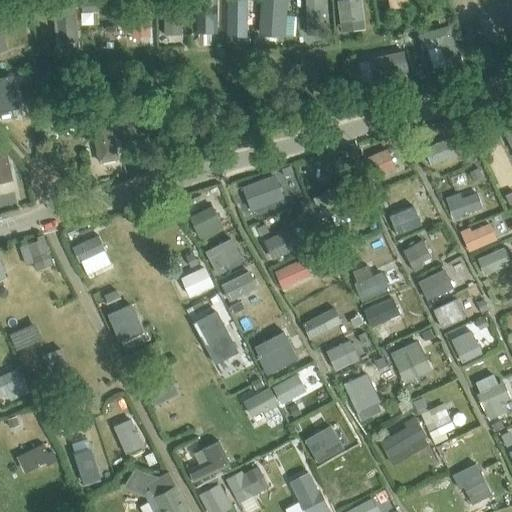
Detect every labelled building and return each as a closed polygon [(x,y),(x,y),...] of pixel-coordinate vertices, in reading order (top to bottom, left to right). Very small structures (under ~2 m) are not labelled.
[(94,0),(80,1),(81,12),(95,11),(94,0)] [(181,0),(162,0),(163,35),(182,35),(181,0)] [(195,0),(196,33),(216,33),(215,0),(195,0)] [(227,0),(227,32),(244,32),(244,0),(227,0)] [(284,10),(284,0),(260,0),(258,32),(277,34),(278,23),(279,10),(284,10)] [(322,0),(305,0),(306,24),(323,23),(322,0)] [(339,21),(362,19),(360,0),(349,0),(337,1),(339,21)] [(407,5),(405,0),(388,0),(390,9),(407,5)] [(147,2),(131,3),(132,36),(149,35),(147,2)] [(74,3),(53,5),(55,42),(77,40),(74,3)] [(451,21),(448,12),(437,15),(440,24),(451,21)] [(466,49),(482,44),(474,17),(458,22),(466,49)] [(447,69),(461,65),(449,26),(418,36),(422,50),(440,45),(447,69)] [(402,51),(370,58),(373,79),(406,72),(402,51)] [(11,76),(0,77),(0,111),(17,108),(11,76)] [(156,119),(151,120),(149,111),(124,117),(128,130),(134,129),(141,135),(158,129),(156,119)] [(90,122),(99,164),(118,159),(109,118),(90,122)] [(454,155),(448,140),(424,149),(430,164),(454,155)] [(358,145),(349,148),(352,157),(361,154),(358,145)] [(0,182),(11,180),(4,148),(0,149),(0,182)] [(386,150),(363,159),(370,178),(393,169),(386,150)] [(463,181),(456,164),(430,174),(437,191),(463,181)] [(290,166),(281,169),(284,177),(293,173),(290,166)] [(476,169),(469,172),(473,181),(480,178),(476,169)] [(280,195),(274,182),(245,194),(252,210),(274,200),(274,198),(280,195)] [(351,205),(343,186),(315,198),(322,217),(351,205)] [(446,198),(452,217),(481,207),(476,194),(461,199),(459,193),(446,198)] [(397,195),(386,200),(390,207),(401,202),(397,195)] [(219,222),(211,206),(189,217),(198,233),(219,222)] [(419,225),(411,207),(387,216),(395,235),(401,232),(419,225)] [(131,218),(115,224),(124,247),(139,242),(131,218)] [(264,224),(256,228),(260,236),(267,232),(264,224)] [(495,238),(488,224),(470,232),(468,229),(461,231),(469,251),(495,238)] [(300,246),(291,229),(265,241),(273,258),(300,246)] [(345,230),(337,233),(341,243),(349,240),(345,230)] [(105,251),(98,235),(71,246),(78,262),(105,251)] [(36,269),(51,263),(42,236),(36,237),(37,240),(28,244),(36,269)] [(225,270),(222,265),(239,257),(230,239),(206,251),(217,273),(225,270)] [(431,257),(422,240),(402,252),(413,272),(423,267),(421,263),(431,257)] [(510,263),(503,247),(477,258),(485,275),(510,263)] [(350,249),(340,253),(344,262),(353,259),(350,249)] [(307,276),(302,261),(275,272),(282,287),(307,276)] [(182,278),(190,294),(212,285),(203,268),(182,278)] [(451,288),(442,270),(419,281),(427,298),(451,288)] [(221,285),(229,300),(256,287),(248,272),(221,285)] [(381,273),(354,284),(361,300),(388,289),(381,273)] [(115,288),(103,294),(107,302),(119,297),(115,288)] [(28,314),(19,293),(0,300),(0,317),(3,324),(28,314)] [(391,298),(364,310),(371,325),(399,314),(391,298)] [(463,317),(455,299),(433,310),(442,327),(463,317)] [(483,300),(476,303),(480,312),(488,309),(483,300)] [(239,301),(231,305),(234,312),(242,308),(239,301)] [(197,305),(191,317),(212,327),(217,315),(197,305)] [(243,318),(249,334),(272,324),(266,308),(243,318)] [(341,323),(333,308),(301,324),(309,338),(341,323)] [(141,330),(135,314),(112,324),(119,340),(141,330)] [(358,315),(350,320),(355,327),(363,323),(358,315)] [(482,317),(475,321),(478,329),(486,325),(482,317)] [(39,340),(33,325),(10,334),(17,349),(39,340)] [(430,329),(422,333),(425,340),(433,336),(430,329)] [(481,353),(470,330),(451,339),(462,361),(481,353)] [(364,333),(357,336),(361,344),(368,341),(364,333)] [(88,339),(72,344),(85,375),(98,370),(88,339)] [(235,346),(224,341),(213,367),(225,372),(235,346)] [(357,359),(349,341),(325,351),(335,369),(357,359)] [(404,380),(428,369),(419,349),(415,341),(391,353),(395,361),(404,380)] [(291,361),(282,342),(259,355),(267,373),(291,361)] [(67,371),(60,349),(43,356),(51,378),(67,371)] [(382,356),(374,360),(378,369),(386,366),(382,356)] [(498,375),(491,360),(467,371),(475,385),(498,375)] [(28,390),(17,368),(0,375),(0,392),(1,394),(7,391),(11,398),(28,390)] [(174,394),(165,375),(144,386),(153,404),(174,394)] [(273,388),(281,403),(305,390),(297,375),(273,388)] [(258,376),(250,381),(254,388),(262,384),(258,376)] [(367,377),(345,384),(357,410),(379,402),(367,377)] [(476,391),(488,419),(504,412),(499,402),(508,397),(501,383),(482,392),(480,389),(476,391)] [(245,401),(252,415),(262,410),(263,412),(277,404),(269,388),(245,401)] [(421,398),(413,402),(417,410),(425,407),(421,398)] [(295,403),(288,406),(293,416),(300,412),(295,403)] [(444,431),(454,426),(442,403),(420,414),(433,443),(447,437),(444,431)] [(156,417),(163,432),(187,422),(180,406),(156,417)] [(15,416),(6,419),(9,428),(18,425),(15,416)] [(431,443),(415,417),(404,424),(406,428),(391,436),(379,443),(392,466),(431,443)] [(141,446),(130,419),(114,426),(125,452),(141,446)] [(500,421),(491,425),(494,432),(503,428),(500,421)] [(303,434),(313,452),(333,441),(323,423),(303,434)] [(511,440),(507,432),(500,436),(506,446),(511,443),(511,440)] [(453,441),(442,446),(454,470),(473,460),(463,442),(455,446),(453,441)] [(207,461),(187,470),(193,483),(230,465),(219,442),(201,450),(207,461)] [(45,462),(47,465),(56,460),(52,451),(47,453),(43,444),(19,455),(27,472),(45,462)] [(97,477),(90,450),(75,455),(84,481),(97,477)] [(151,453),(144,456),(148,465),(155,462),(151,453)] [(297,454),(280,463),(292,484),(308,476),(297,454)] [(263,460),(247,469),(260,490),(275,482),(263,460)] [(190,511),(168,472),(157,477),(134,469),(123,488),(145,496),(153,511),(190,511)] [(241,471),(226,479),(238,502),(253,494),(241,471)] [(330,485),(338,500),(364,486),(357,471),(330,485)] [(491,494),(480,472),(455,485),(458,490),(456,490),(465,507),(491,494)] [(447,479),(428,489),(439,510),(454,501),(451,495),(455,494),(447,479)] [(219,485),(201,495),(209,511),(217,511),(229,506),(219,485)] [(329,511),(319,490),(298,500),(304,511),(329,511)] [(60,495),(42,503),(45,511),(61,511),(67,510),(60,495)] [(378,511),(372,498),(345,511),(378,511)]
